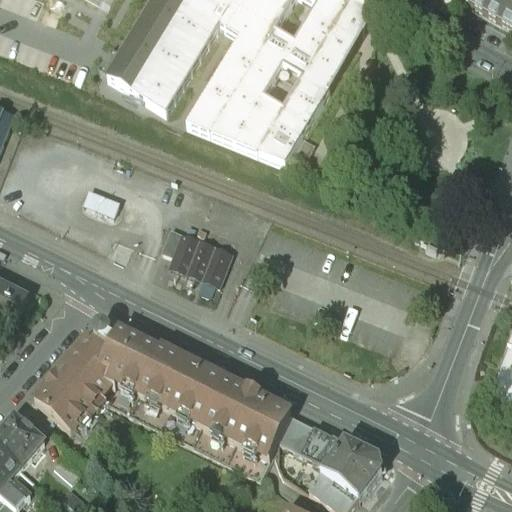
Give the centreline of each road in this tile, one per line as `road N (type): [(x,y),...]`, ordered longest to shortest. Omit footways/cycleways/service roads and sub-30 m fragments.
road 1 (secondary): [(101,292),(423,454)]
road 2 (residential): [(511,223),(479,291),(423,454)]
road 3 (residential): [(101,292),(0,404)]
road 4 (residential): [(511,71),(392,0)]
